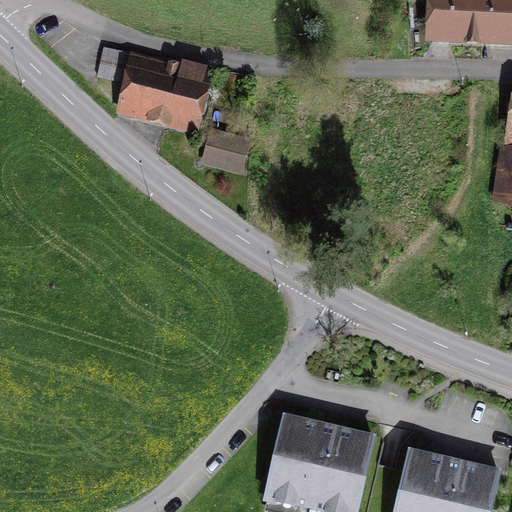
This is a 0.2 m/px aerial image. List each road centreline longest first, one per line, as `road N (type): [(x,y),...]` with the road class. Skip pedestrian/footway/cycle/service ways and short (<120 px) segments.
road 1 (residential): [(511,71),(253,65),(118,36),(53,4),(0,18)]
road 2 (secondary): [(0,30),(187,198),(336,292)]
road 3 (unclassified): [(138,511),(223,432),(336,292)]
road 4 (secondary): [(336,292),(511,370)]
